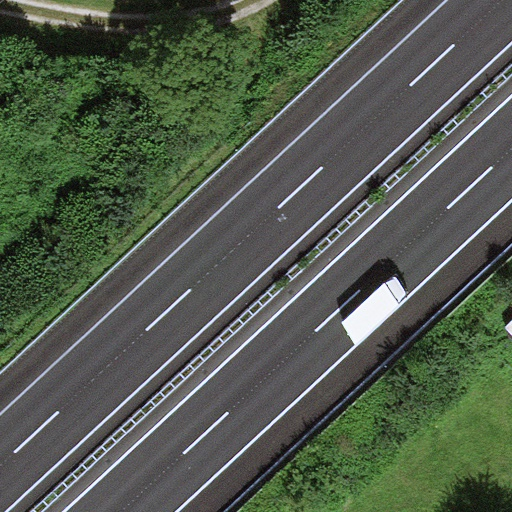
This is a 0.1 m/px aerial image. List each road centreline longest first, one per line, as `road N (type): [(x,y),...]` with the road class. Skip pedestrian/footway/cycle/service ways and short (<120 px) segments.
road 1 (motorway): [(500,0),(0,467)]
road 2 (motorway): [(120,511),(511,147)]
road 3 (track): [(276,0),(211,25),(168,27),(61,20),(0,6)]
